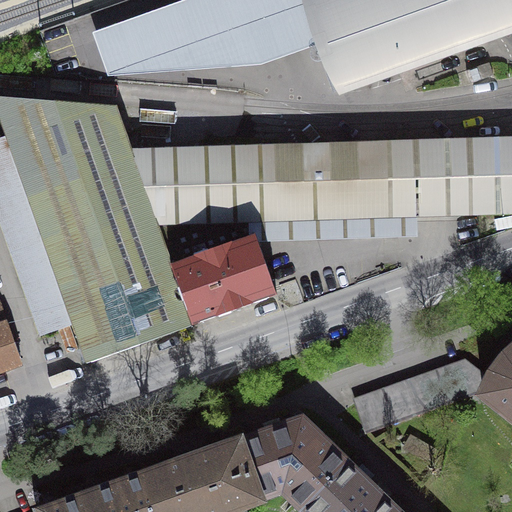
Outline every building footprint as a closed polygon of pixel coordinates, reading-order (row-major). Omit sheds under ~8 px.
[(244,0),(240,2),(235,0),(177,0),(91,30),(107,74),(132,64),(135,73),(161,64),(164,72),(189,63),(192,72),(218,63),(221,71),(238,65),(255,59),(260,62),(324,39),(342,89),(511,29),(511,11),(508,0),(244,0)] [(0,118),(6,135),(0,137),(0,216),(42,335),(73,325),(86,362),(105,356),(192,325),(130,150),(116,107),(0,97),(0,118)] [(274,145),(130,150),(192,325),(195,324),(246,306),(277,295),(251,222),(371,218),(511,213),(511,137),(357,143),(355,145),(274,147),(274,145)] [(371,227),(371,218),(251,222),(277,295),(246,306),(195,324),(199,338),(386,272),(384,265),(384,236),(372,236),(371,227)] [(0,369),(20,362),(0,305),(0,369)] [(511,415),(511,350),(506,355),(492,373),(491,375),(483,393),(511,415)] [(409,380),(355,400),(366,430),(474,392),(463,361),(409,380)] [(491,375),(463,361),(474,392),(483,393),(491,375)] [(305,504),(345,463),(301,421),(281,428),(280,425),(273,427),(267,430),(268,434),(239,443),(239,441),(238,442),(258,498),(258,496),(286,485),(305,504)] [(141,476),(153,511),(217,511),(258,498),(238,442),(193,457),(192,454),(186,456),(180,458),(181,462),(141,476)] [(395,511),(383,500),(386,497),(381,493),(377,488),(374,491),(345,463),(305,504),(313,511),(395,511)] [(153,511),(141,476),(101,490),(100,486),(93,489),(87,491),(88,495),(38,511),(153,511)]
